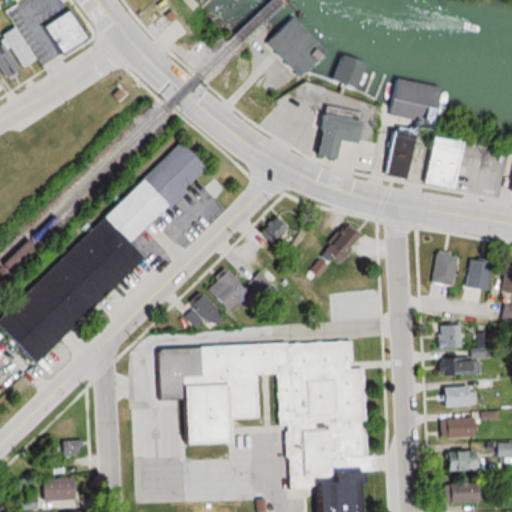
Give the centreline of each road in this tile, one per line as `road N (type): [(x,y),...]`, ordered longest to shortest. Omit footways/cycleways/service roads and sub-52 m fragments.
road 1 (tertiary): [(511,222),(346,190),(271,161),(188,99),(96,0)]
road 2 (residential): [(410,511),(392,201)]
road 3 (tertiary): [(99,350),(258,191),(271,161)]
road 4 (tertiary): [(111,511),(99,350)]
road 5 (residential): [(0,118),(124,36)]
road 6 (residential): [(0,442),(99,350)]
